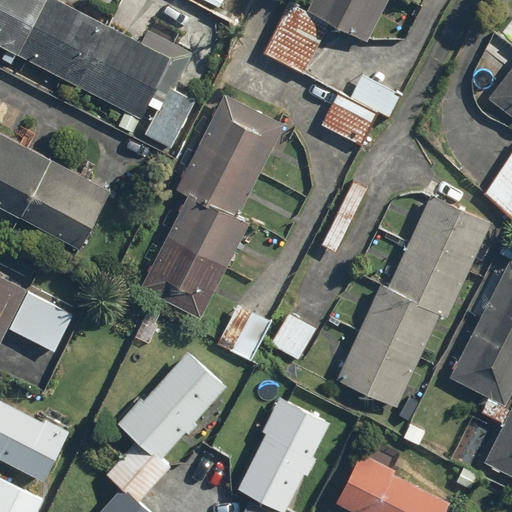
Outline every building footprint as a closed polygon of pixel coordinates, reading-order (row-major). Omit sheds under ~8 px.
[(132,133),(140,118),(146,105),(156,110),(143,135),(170,148),(196,98),(174,87),(194,49),(147,25),(140,41),(60,0),(0,0),(0,46),(126,111),(118,126),(132,133)] [(331,24),(342,31),(344,29),(364,41),(388,0),(306,0),(302,7),(331,24)] [(302,74),(331,24),(302,7),(294,2),(265,52),(302,74)] [(511,67),(489,98),(511,115),(511,67)] [(390,117),(401,91),(361,72),(349,98),(336,92),(321,125),(362,144),(377,111),(390,117)] [(189,194),(140,286),(200,318),(250,224),(236,216),(285,125),(222,91),(172,184),(189,194)] [(0,209),(76,249),(109,189),(0,131),(0,209)] [(511,151),(485,192),(511,221),(511,151)] [(369,187),(352,179),(320,243),(336,251),(369,187)] [(334,378),(396,407),(439,315),(449,319),(492,228),(428,198),(387,285),(379,281),(334,378)] [(511,388),(511,241),(506,238),(498,252),(511,259),(503,273),(497,269),(473,312),(480,316),(449,372),(488,393),(479,410),(502,423),(481,461),(511,476),(511,405),(505,402),(511,388)] [(0,338),(6,327),(54,351),(72,314),(25,290),(26,288),(0,275),(0,338)] [(216,343),(250,360),(271,320),(237,303),(216,343)] [(266,342),(296,360),(317,327),(287,308),(266,342)] [(140,396),(117,421),(159,458),(184,431),(187,434),(197,423),(194,420),(227,384),(188,349),(143,399),(140,396)] [(243,511),(283,511),(306,473),(308,474),(317,458),(314,456),(331,425),(279,396),(258,434),(262,437),(237,487),(252,495),(243,511)] [(0,458),(43,480),(68,433),(70,429),(45,416),(42,420),(0,398),(0,458)] [(171,466),(161,457),(159,459),(136,439),(105,473),(121,487),(123,485),(139,500),(171,466)] [(356,511),(444,511),(449,504),(394,474),(396,470),(359,450),(333,499),(356,511)] [(0,478),(0,511),(37,511),(44,500),(0,478)] [(152,511),(139,500),(123,485),(121,487),(97,511),(152,511)]
